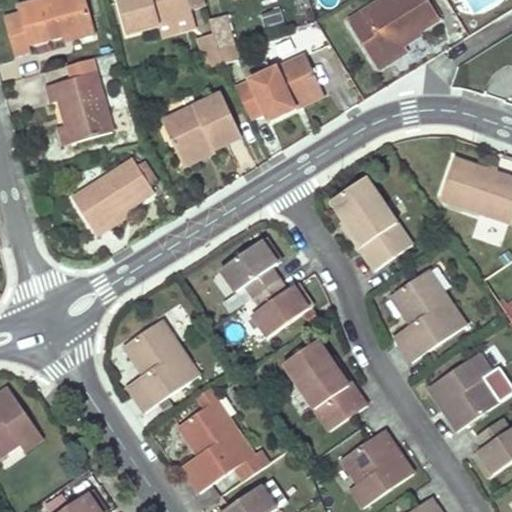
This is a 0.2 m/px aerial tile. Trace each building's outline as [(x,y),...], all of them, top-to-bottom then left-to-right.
[(90,30),(82,0),(36,0),(17,5),(19,16),(1,21),(11,60),(28,56),(27,47),(61,38),(90,30)] [(187,0),(120,0),(131,37),(161,28),(193,18),(191,10),(187,0)] [(203,0),(187,0),(191,10),(205,6),(203,0)] [(438,15),(428,0),(377,0),(363,10),(346,20),(359,41),(377,68),(408,48),(402,39),(438,15)] [(214,34),(219,51),(236,47),(227,17),(210,22),(214,34)] [(193,18),(161,28),(164,39),(197,29),(193,18)] [(90,30),(61,38),(63,47),(92,39),(90,30)] [(197,39),(202,55),(203,55),(219,51),(214,34),(197,39)] [(241,60),(237,46),(236,47),(219,51),(225,65),(241,60)] [(208,70),(225,65),(219,51),(203,55),(208,70)] [(307,59),(236,90),(251,122),(266,117),(270,126),(296,114),(291,105),(321,92),(307,59)] [(110,132),(96,71),(46,84),(49,101),(61,98),(66,122),(72,141),(110,132)] [(321,92),(291,105),(296,114),(325,101),(321,92)] [(224,98),(166,121),(182,159),(213,144),(218,155),(245,144),(224,98)] [(66,122),(56,124),(63,143),(72,141),(66,122)] [(213,144),(182,159),(186,170),(218,155),(213,144)] [(511,220),(511,175),(458,156),(445,193),(449,202),(511,223),(511,220)] [(130,159),(71,195),(97,234),(127,215),(125,212),(152,193),(130,159)] [(407,247),(363,181),(329,202),(358,246),(354,248),(369,272),(407,247)] [(266,239),(222,269),(235,291),(245,286),(253,297),(277,280),(270,269),(279,263),(272,253),(275,251),(266,239)] [(407,362),(461,326),(426,272),(387,296),(406,328),(392,337),(407,362)] [(277,280),(253,297),(259,307),(249,313),(266,338),(311,309),(303,295),(297,298),(291,287),(284,291),(277,280)] [(199,376),(163,321),(125,346),(143,374),(127,384),(145,413),(199,376)] [(318,344),(285,365),(328,433),(367,408),(351,382),(345,386),(318,344)] [(489,375),(477,357),(430,387),(426,390),(453,434),(469,423),(498,404),(481,380),(489,375)] [(11,392),(0,398),(0,457),(19,444),(25,452),(42,438),(11,392)] [(253,460),(217,404),(178,429),(197,459),(183,469),(200,495),(253,460)] [(486,482),(511,463),(511,429),(508,432),(500,421),(477,436),(472,439),(481,451),(474,457),(480,464),(476,467),(486,482)] [(413,477),(385,434),(344,462),(360,487),(350,493),(361,511),(413,477)] [(277,511),(262,492),(234,511),(277,511)] [(105,508),(96,494),(70,511),(102,511),(102,510),(105,508)] [(420,509),(415,511),(437,511),(431,502),(420,509)]
